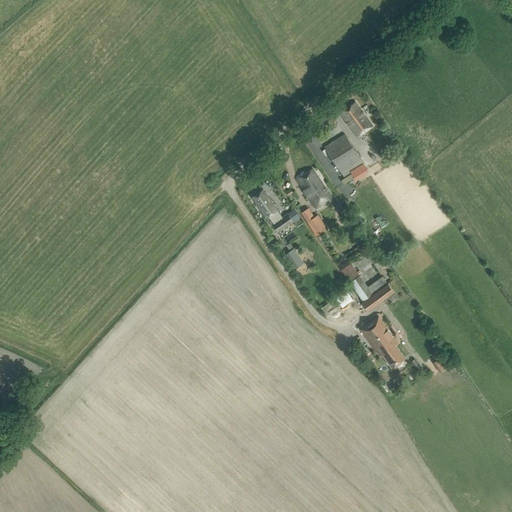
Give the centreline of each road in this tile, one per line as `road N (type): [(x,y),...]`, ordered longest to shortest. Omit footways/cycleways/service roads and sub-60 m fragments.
road 1 (unclassified): [(225,183),(430,0)]
road 2 (unclassified): [(344,328),(315,315),(225,183)]
